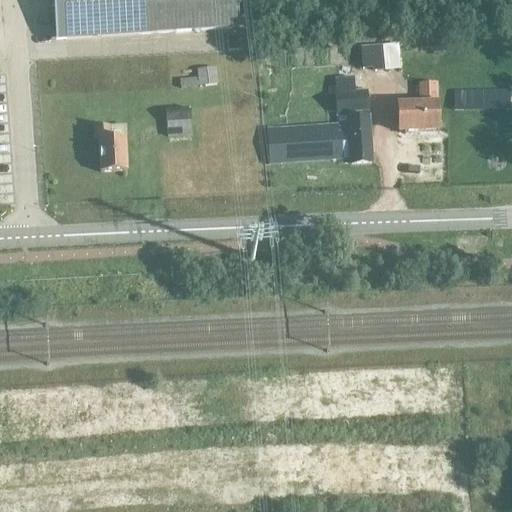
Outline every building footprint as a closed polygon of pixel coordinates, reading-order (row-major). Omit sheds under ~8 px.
[(52,0),(55,43),(235,30),(232,0),(52,0)] [(389,47),(360,50),(362,71),(374,70),(374,74),(392,72),(389,47)] [(196,72),(197,78),(193,79),(179,81),(180,91),(198,88),(198,89),(217,86),(215,69),(196,72)] [(371,166),(368,120),(366,92),(354,93),(353,80),(334,81),(337,119),(347,118),(348,126),(266,132),(268,168),(350,162),(350,166),(371,166)] [(454,93),(454,114),(509,113),(509,92),(454,93)] [(418,134),(437,134),(436,107),(435,107),(435,96),(420,96),(420,107),(397,108),(398,135),(405,135),(405,138),(418,137),(418,134)] [(190,110),(165,112),(167,139),(192,138),(190,110)] [(94,143),(98,142),(99,175),(126,174),(124,140),(123,140),(122,128),(94,129),(94,143)]
